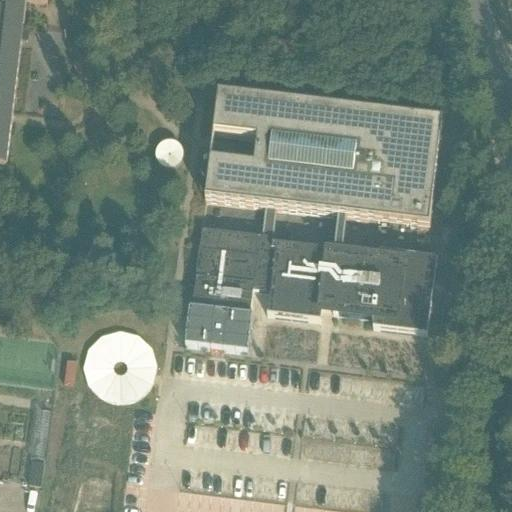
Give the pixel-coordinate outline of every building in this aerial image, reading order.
[(47,6),(47,0),(0,0),(0,187),(4,188),(12,122),(13,114),(22,44),(27,4),(47,6)] [(149,27),(136,44),(157,60),(171,43),(150,27),(149,27)] [(211,163),(205,206),(265,213),(262,242),(274,244),(277,214),(338,222),(347,223),(368,225),(430,233),(438,169),(443,126),(259,104),(218,99),(214,139),(258,144),(254,171),(233,168),(233,167),(234,166),(234,164),(234,162),(233,161),(232,159),(231,158),(230,157),(228,157),(227,157),(226,157),(224,157),(223,157),(222,158),(220,159),(219,161),(219,162),(219,164),(219,165),(219,166),(212,166),(212,163),(211,163)] [(177,151),(173,150),(168,149),(163,151),(159,154),(157,158),(156,163),(156,167),(159,172),(162,175),(167,177),(171,177),(176,176),(180,173),(183,169),(184,164),(183,159),(181,155),(177,151)] [(341,259),(345,223),(341,222),(337,222),(332,258),(337,258),(341,259)] [(192,311),(192,312),(251,319),(251,318),(250,318),(253,296),(270,298),(268,320),(267,320),(267,321),(321,327),(321,326),(320,326),(322,310),(334,311),(333,320),(375,324),(374,332),(373,332),(373,333),(408,337),(428,339),(428,338),(427,338),(430,309),(431,310),(437,262),(378,255),(377,262),(343,258),(334,257),(329,256),(330,254),(274,247),(274,244),(262,242),(201,235),(199,254),(198,254),(195,286),(196,286),(193,311),(192,311)] [(190,314),(185,352),(211,355),(211,357),(212,357),(212,355),(221,356),(221,358),(222,358),(223,356),(248,359),(253,321),(190,314)] [(139,343),(120,339),(103,343),(88,358),(84,376),(88,394),(103,408),(121,413),(140,408),(153,394),(156,381),(157,376),(151,357),(139,343)]
